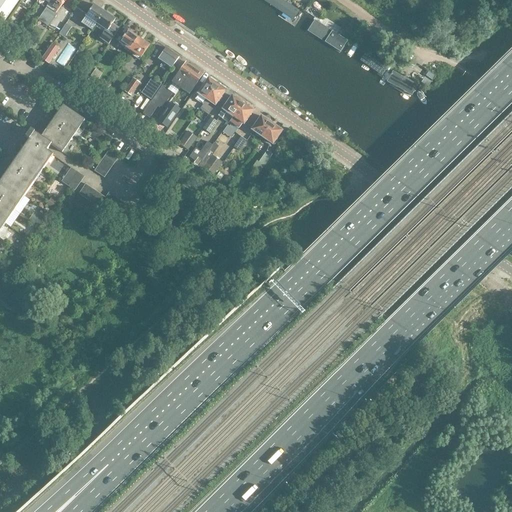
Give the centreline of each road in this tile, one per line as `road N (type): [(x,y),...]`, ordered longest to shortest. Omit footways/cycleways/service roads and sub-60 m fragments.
road 1 (motorway): [(511,86),(114,473)]
road 2 (track): [(0,465),(256,231),(351,192),(373,172)]
road 3 (tertiary): [(511,270),(121,0)]
road 4 (motorway): [(214,511),(511,216)]
road 5 (residential): [(121,194),(148,152),(33,73),(9,69)]
road 6 (residential): [(340,0),(422,55),(446,60)]
